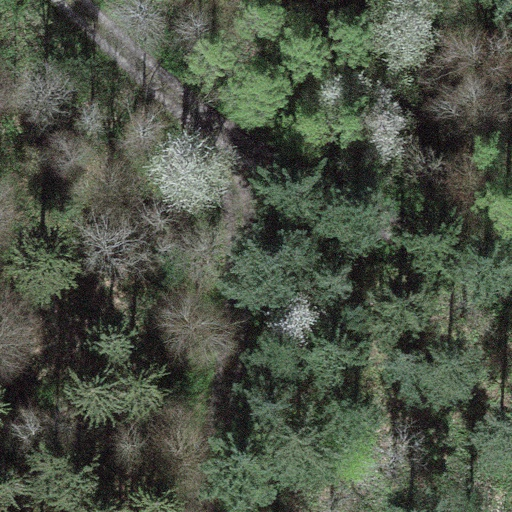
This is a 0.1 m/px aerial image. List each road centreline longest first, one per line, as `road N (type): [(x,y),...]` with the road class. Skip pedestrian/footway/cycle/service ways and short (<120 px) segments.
road 1 (track): [(511,266),(339,201),(230,147),(68,0)]
road 2 (track): [(198,511),(243,289),(230,147)]
